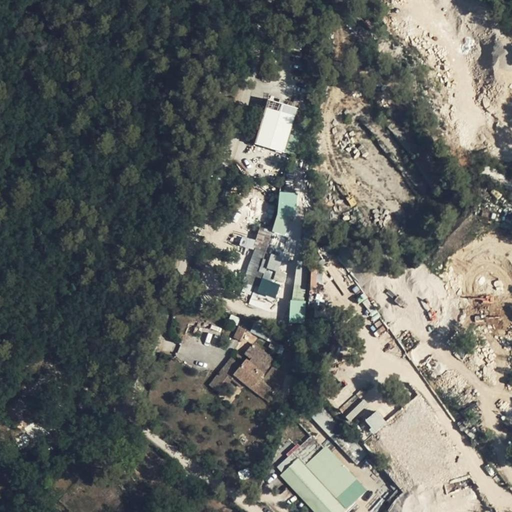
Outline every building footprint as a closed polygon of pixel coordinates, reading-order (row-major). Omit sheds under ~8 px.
[(266,99),(255,145),(286,152),(296,106),(266,99)] [(253,283),(275,290),(278,279),(267,274),(279,231),(269,228),(253,283)] [(288,264),(278,262),(276,270),(277,270),(286,272),(288,264)] [(305,323),(305,300),(289,301),(289,323),(305,323)] [(238,326),(234,338),(241,341),(245,329),(238,326)] [(257,360),(246,369),(239,381),(247,387),(258,392),(277,360),(255,345),(249,355),(257,360)] [(235,363),(226,380),(235,387),(239,381),(246,369),(235,363)] [(235,387),(226,380),(215,394),(225,399),(235,387)] [(242,392),(247,387),(239,381),(235,387),(242,392)] [(19,399),(6,406),(12,419),(25,412),(19,399)] [(351,421),(367,405),(362,400),(346,416),(351,421)] [(375,410),(364,421),(375,433),(387,421),(375,410)] [(274,468),(313,511),(347,511),(370,493),(325,443),(320,448),(310,436),(274,468)]
